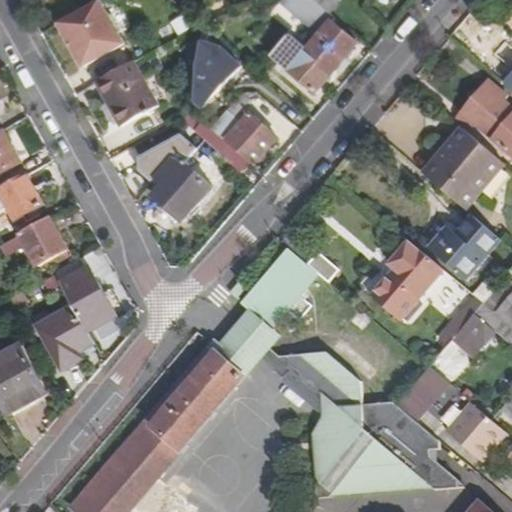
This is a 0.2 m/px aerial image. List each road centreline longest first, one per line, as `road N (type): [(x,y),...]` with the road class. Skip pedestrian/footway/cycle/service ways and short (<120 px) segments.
road 1 (residential): [(171,311),(446,0)]
road 2 (residential): [(171,311),(0,6)]
road 3 (residential): [(5,511),(171,311)]
